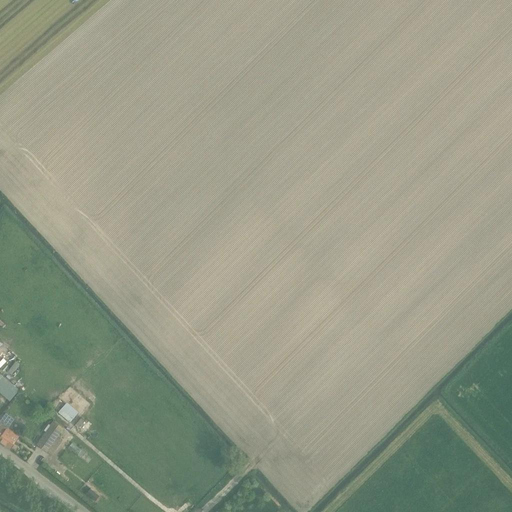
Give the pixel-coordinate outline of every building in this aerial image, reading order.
[(14,361),(9,371),(13,373),(18,363),(14,361)] [(0,373),(0,392),(9,400),(16,392),(18,389),(5,378),(0,373)] [(58,412),(70,422),(79,412),(67,402),(58,412)] [(0,441),(10,449),(18,436),(7,428),(13,419),(5,414),(0,421),(0,441)] [(79,428),(85,421),(81,418),(75,424),(79,428)] [(58,437),(64,428),(53,421),(36,444),(52,456),(63,440),(58,437)] [(72,442),(69,447),(78,452),(81,447),(72,442)] [(90,489),(86,493),(91,497),(94,492),(90,489)]
